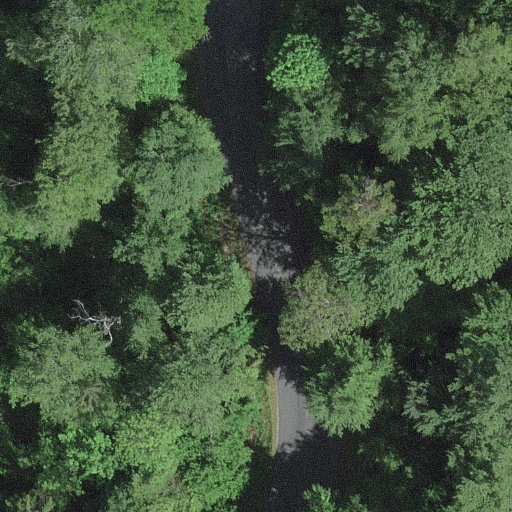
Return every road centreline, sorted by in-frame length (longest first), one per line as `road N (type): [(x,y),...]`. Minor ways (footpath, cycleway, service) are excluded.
road 1 (tertiary): [(250,0),(244,44),(251,147),(305,382),(289,511)]
road 2 (unclassified): [(511,178),(452,160),(420,127),(397,84),(372,0)]
